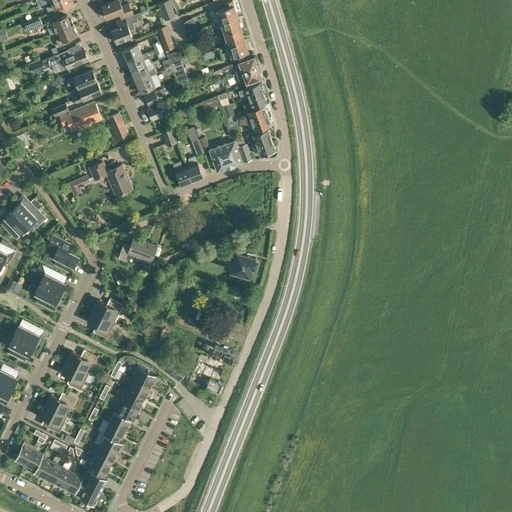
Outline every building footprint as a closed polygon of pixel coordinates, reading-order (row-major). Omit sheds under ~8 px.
[(73,0),(52,0),(53,0),(54,3),(47,6),(48,11),(73,1),(73,0)] [(116,20),(134,13),(129,3),(122,5),(119,0),(115,0),(103,5),(108,17),(119,13),(121,18),(116,20)] [(175,15),(172,8),(169,0),(165,0),(159,3),(165,19),(175,15)] [(217,18),(218,23),(238,17),(232,0),(230,0),(225,2),(227,7),(218,10),(220,17),(217,18)] [(82,5),(69,10),(71,16),(84,11),(82,5)] [(112,29),(112,30),(110,31),(112,38),(115,37),(117,43),(133,37),(130,29),(135,27),(133,22),(138,20),(137,17),(142,16),(141,11),(134,13),(116,20),(118,26),(112,29)] [(54,25),(56,31),(59,30),(74,24),(71,18),(70,19),(68,14),(58,18),(57,15),(46,20),(48,26),(54,25)] [(40,17),(25,23),(28,30),(43,24),(40,17)] [(238,17),(218,23),(220,27),(223,26),(225,33),(241,28),(238,17)] [(78,35),(74,24),(59,30),(59,31),(61,36),(56,40),(59,46),(69,42),(68,39),(78,35)] [(165,50),(175,47),(167,24),(157,28),(165,50)] [(241,28),(225,33),(227,41),(224,42),(225,46),(245,40),(241,28)] [(245,40),(225,46),(227,50),(230,50),(232,57),(249,52),(245,40)] [(65,49),(74,46),(73,41),(63,45),(65,49)] [(122,49),(127,60),(147,52),(147,51),(142,53),(138,43),(122,49)] [(161,46),(155,48),(159,58),(165,55),(163,51),(161,46)] [(69,49),(56,54),(56,53),(42,59),(46,67),(58,62),(61,70),(68,68),(89,60),(84,49),(71,54),(69,49)] [(171,63),(183,59),(180,49),(167,54),(171,63)] [(147,52),(127,60),(131,70),(147,64),(145,59),(149,57),(147,52)] [(235,69),(238,75),(259,67),(256,61),(257,60),(256,58),(255,57),(254,56),(239,61),(241,66),(235,69)] [(163,62),(165,69),(172,66),(169,59),(163,62)] [(131,70),(136,81),(151,75),(157,73),(155,67),(149,70),(147,64),(131,70)] [(230,69),(229,65),(213,71),(215,77),(224,74),(224,72),(230,69)] [(172,66),(165,69),(166,69),(161,71),(163,75),(168,73),(168,74),(174,71),(172,66)] [(184,67),(174,71),(179,82),(188,78),(184,67)] [(259,67),(238,75),(239,79),(245,77),(247,82),(262,77),(262,76),(263,75),(262,72),(261,72),(259,67)] [(77,81),(79,87),(97,80),(92,68),(67,79),(69,84),(77,81)] [(151,75),(136,81),(140,92),(156,86),(151,75)] [(48,83),(50,88),(60,84),(60,83),(58,79),(48,83)] [(97,80),(79,87),(82,93),(74,96),(77,102),(102,91),(97,80)] [(248,93),(250,97),(263,92),(260,82),(239,90),(241,95),(248,93)] [(145,95),(149,107),(160,102),(158,98),(163,96),(161,91),(156,93),(155,91),(145,95)] [(218,94),(220,100),(228,98),(225,91),(218,94)] [(263,92),(250,97),(251,102),(244,104),(246,110),(267,102),(263,92)] [(60,115),(64,124),(69,122),(72,130),(102,118),(96,101),(60,115)] [(55,115),(69,110),(66,102),(52,108),(55,115)] [(159,104),(148,109),(152,120),(163,115),(159,104)] [(226,118),(235,115),(231,104),(222,107),(226,118)] [(248,110),(252,120),(268,114),(264,104),(248,110)] [(118,138),(129,133),(120,111),(109,116),(118,138)] [(178,118),(183,127),(190,124),(185,114),(178,118)] [(268,114),(252,120),(255,130),(272,125),(268,114)] [(226,123),(228,128),(239,125),(238,120),(226,123)] [(239,125),(228,128),(230,137),(236,135),(236,133),(241,131),(239,125)] [(177,141),(172,128),(163,131),(168,145),(177,141)] [(251,140),(253,146),(272,139),(268,128),(253,134),(255,139),(251,140)] [(15,136),(17,140),(21,146),(21,145),(28,142),(26,137),(28,136),(25,131),(23,133),(22,132),(15,136)] [(199,138),(202,147),(208,144),(205,136),(199,138)] [(243,136),(236,139),(236,140),(240,151),(248,148),(246,143),(245,143),(243,136)] [(192,141),(197,154),(204,151),(202,147),(199,138),(192,141)] [(272,139),(253,146),(255,152),(259,150),(261,155),(276,150),(272,139)] [(236,140),(223,144),(230,166),(243,162),(244,162),(240,151),(236,140)] [(230,166),(223,144),(210,149),(218,171),(230,166)] [(240,151),(244,162),(252,159),(248,148),(240,151)] [(191,164),(187,165),(193,181),(204,176),(199,161),(198,161),(195,155),(189,158),(191,164)] [(117,195),(132,189),(122,163),(107,170),(103,160),(90,166),(95,178),(108,173),(117,195)] [(174,164),(176,170),(175,170),(181,185),(193,181),(187,165),(183,167),(181,161),(174,164)] [(91,181),(87,174),(69,182),(75,195),(82,191),(80,186),(91,181)] [(13,209),(33,230),(41,221),(39,219),(43,214),(30,201),(26,205),(21,201),(13,209)] [(20,233),(28,225),(33,230),(13,209),(5,217),(9,222),(5,226),(13,235),(18,231),(20,233)] [(53,234),(52,236),(49,242),(58,247),(53,256),(57,258),(54,263),(65,269),(68,263),(74,266),(79,255),(69,250),(72,244),(53,234)] [(126,260),(128,252),(152,261),(158,245),(134,236),(131,244),(124,242),(119,257),(126,260)] [(197,247),(198,245),(198,243),(196,240),(194,239),(191,239),(189,240),(188,241),(186,243),(186,245),(187,247),(188,249),(190,250),(192,251),(195,250),(196,249),(197,247)] [(0,262),(2,263),(7,254),(12,257),(16,250),(0,242),(0,262)] [(176,259),(186,255),(183,249),(174,253),(176,259)] [(255,257),(237,251),(231,269),(240,272),(239,277),(247,279),(248,275),(249,275),(252,266),(255,267),(258,259),(255,258),(255,257)] [(176,259),(173,253),(164,257),(166,264),(176,259)] [(52,258),(45,254),(42,259),(49,263),(52,258)] [(62,274),(51,268),(48,274),(45,272),(40,282),(63,294),(66,288),(63,286),(65,282),(59,279),(62,274)] [(16,282),(9,278),(5,287),(12,290),(16,282)] [(23,285),(17,282),(13,289),(19,292),(23,285)] [(59,300),(63,294),(40,282),(34,293),(38,294),(35,300),(46,306),(49,300),(55,303),(57,299),(59,300)] [(99,299),(94,309),(116,320),(124,304),(110,297),(112,298),(110,304),(99,299)] [(116,320),(94,309),(88,320),(99,325),(96,331),(94,330),(93,330),(107,337),(116,320)] [(14,334),(37,346),(40,339),(37,338),(39,334),(33,331),(36,325),(22,319),(20,324),(19,324),(14,334)] [(154,346),(159,342),(151,332),(154,330),(155,329),(155,328),(154,326),(153,325),(152,325),(151,325),(143,330),(154,346)] [(36,346),(37,346),(14,334),(8,345),(12,346),(9,352),(20,357),(23,352),(29,355),(34,345),(36,346)] [(203,351),(211,354),(212,353),(227,360),(232,361),(236,352),(216,344),(215,344),(207,341),(204,342),(202,348),(203,351)] [(73,351),(67,361),(89,372),(90,372),(85,370),(90,360),(94,362),(98,355),(84,348),(84,349),(86,350),(83,356),(73,351)] [(190,381),(207,387),(219,392),(223,383),(219,381),(227,360),(212,353),(211,354),(210,358),(200,354),(190,381)] [(175,358),(170,354),(162,365),(180,379),(187,370),(174,359),(175,358)] [(89,372),(67,361),(62,372),(73,377),(70,383),(67,382),(81,389),(89,372)] [(0,381),(15,389),(18,382),(15,381),(17,377),(11,374),(14,368),(3,363),(0,368),(0,381)] [(138,365),(132,376),(150,385),(151,384),(153,380),(153,379),(156,374),(138,365)] [(132,376),(126,387),(144,396),(145,395),(145,396),(148,391),(147,391),(150,385),(132,376)] [(11,395),(15,389),(0,381),(0,396),(1,395),(7,398),(9,394),(11,395)] [(126,387),(120,399),(139,408),(139,407),(140,407),(142,402),(144,396),(126,387)] [(51,393),(46,404),(68,415),(64,412),(68,403),(73,405),(76,398),(62,391),(62,392),(65,393),(62,399),(51,393)] [(120,399),(115,410),(133,419),(133,418),(134,418),(136,413),(139,408),(120,399)] [(68,415),(46,404),(40,415),(51,420),(48,426),(46,424),(45,425),(59,432),(68,415)] [(115,410),(109,421),(125,429),(128,424),(127,424),(130,418),(133,419),(115,410)] [(109,421),(103,432),(122,441),(119,440),(122,434),(125,429),(109,421)] [(106,434),(100,445),(116,453),(119,447),(122,443),(121,442),(122,441),(103,432),(103,433),(106,434)] [(25,464),(25,465),(35,445),(24,440),(14,459),(20,462),(21,460),(25,463),(25,464)] [(92,455),(94,457),(95,456),(110,464),(113,458),(113,459),(116,454),(115,454),(116,453),(100,445),(98,443),(92,455)] [(35,445),(25,465),(30,467),(31,466),(36,468),(33,472),(34,472),(43,453),(34,448),(35,445)] [(43,453),(34,472),(39,475),(40,473),(44,476),(44,477),(44,478),(52,461),(42,456),(44,453),(43,453)] [(94,457),(89,467),(104,475),(105,475),(107,470),(108,470),(110,465),(110,464),(95,456),(94,457)] [(52,461),(44,478),(49,480),(50,478),(55,481),(54,482),(54,483),(62,466),(52,461)] [(62,466),(54,483),(59,485),(60,484),(65,486),(64,488),(73,471),(62,466)] [(104,475),(89,467),(84,477),(83,477),(76,491),(81,494),(80,496),(94,503),(107,477),(107,476),(105,475),(104,475)] [(73,471),(64,488),(69,490),(70,489),(76,491),(83,477),(73,471)]
